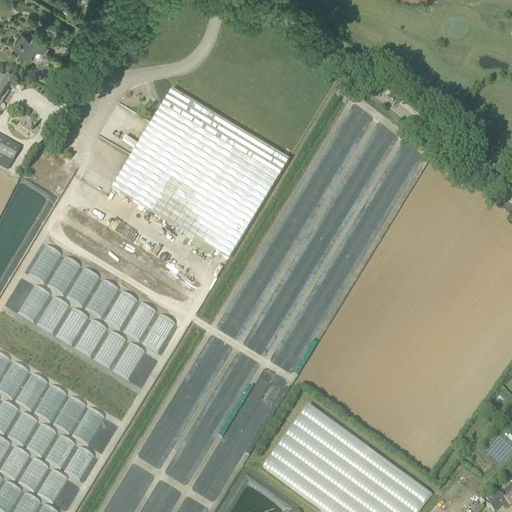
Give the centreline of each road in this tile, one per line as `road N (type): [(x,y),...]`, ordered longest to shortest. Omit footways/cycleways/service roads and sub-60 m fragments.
road 1 (unclassified): [(511,196),(256,0)]
road 2 (track): [(142,0),(56,114)]
